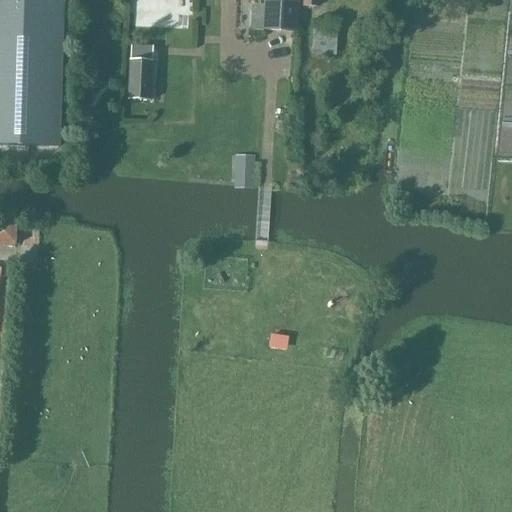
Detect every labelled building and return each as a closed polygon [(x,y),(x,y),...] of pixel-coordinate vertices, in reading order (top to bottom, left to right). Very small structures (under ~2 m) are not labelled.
[(264,2),(263,31),(297,34),(299,4),(298,0),(286,0),(287,3),(264,2)] [(319,0),(302,0),(303,8),(320,8),(319,0)] [(421,0),(411,0),(395,165),(440,182),(451,183),(456,168),(465,172),(505,176),(472,163),(457,161),(459,140),(429,137),(431,133),(433,109),(443,82),(461,84),(464,48),(481,49),(468,44),(469,42),(472,5),(421,0)] [(0,2),(0,147),(57,149),(61,4),(0,2)] [(313,22),(311,56),(335,58),(337,24),(313,22)] [(153,62),(131,61),(129,101),(151,102),(153,62)] [(18,221),(0,219),(0,245),(16,247),(18,221)]
